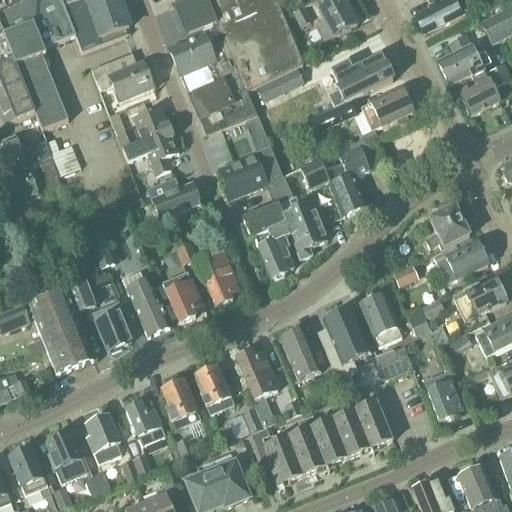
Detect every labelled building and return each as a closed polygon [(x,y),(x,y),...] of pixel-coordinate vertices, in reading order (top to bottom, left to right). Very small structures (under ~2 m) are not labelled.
[(27,0),(0,0),(0,33),(11,60),(34,118),(35,118),(41,136),(68,126),(42,62),(46,61),(43,54),(54,50),(27,0)] [(27,0),(54,50),(77,41),(70,25),(64,10),(60,0),(27,0)] [(60,0),(64,10),(92,0),(60,0)] [(90,18),(70,25),(77,41),(77,42),(96,35),(99,42),(128,32),(117,0),(88,10),(90,18)] [(206,71),(214,91),(190,102),(205,140),(255,121),(246,97),(302,70),(272,0),(200,0),(184,7),(173,11),(185,40),(217,27),(224,45),(208,52),(203,41),(169,55),(180,81),(206,71)] [(284,0),(293,16),(303,11),(325,0),(324,0),(284,0)] [(423,40),(468,18),(459,0),(440,0),(428,7),(430,12),(413,21),(423,40)] [(318,15),(324,28),(315,33),(322,48),(332,43),(356,30),(342,3),(318,15)] [(303,11),(293,16),(292,16),(299,31),(310,25),(303,11)] [(491,50),(511,39),(511,11),(479,28),(491,50)] [(0,63),(11,60),(0,33),(0,63)] [(472,85),(483,80),(480,74),(490,69),(484,57),(475,62),(464,42),(448,50),(453,60),(437,68),(449,92),(470,82),(472,85)] [(0,111),(7,129),(34,118),(11,60),(0,63),(0,111)] [(384,69),(380,61),(350,77),(346,69),(330,76),(338,94),(328,99),(333,112),(344,107),(345,107),(361,100),(393,84),(385,69),(384,69)] [(117,65),(91,75),(100,96),(112,91),(118,108),(153,93),(149,82),(151,81),(152,79),(148,71),(146,71),(144,71),(143,69),(122,78),(117,65)] [(511,88),(503,71),(472,86),(474,90),(458,98),(470,122),(499,107),(490,89),(500,84),(504,91),(511,88)] [(283,101),(276,87),(255,97),(262,112),(283,101)] [(371,136),(412,117),(401,94),(369,108),(370,109),(361,113),(371,136)] [(356,120),(350,107),(314,123),(320,137),(356,120)] [(122,155),(138,149),(170,136),(161,113),(133,125),(136,134),(117,141),(122,155)] [(179,158),(170,136),(138,149),(122,155),(127,167),(135,164),(147,159),(151,170),(151,169),(156,181),(171,174),(166,163),(179,158)] [(27,172),(39,167),(52,202),(64,198),(45,147),(21,156),(15,141),(0,146),(0,175),(24,166),(27,172)] [(338,160),(342,171),(347,185),(353,182),(369,176),(359,152),(338,160)] [(266,190),(274,211),(278,210),(292,202),(282,182),(277,170),(278,170),(273,156),(271,153),(270,153),(270,154),(269,155),(261,158),(264,165),(263,168),(259,170),(255,160),(218,174),(230,205),(266,190)] [(292,202),(309,194),(327,186),(319,164),(282,182),(292,202)] [(328,186),(327,186),(329,190),(328,191),(341,222),(365,213),(353,182),(347,185),(342,171),(325,178),(328,186)] [(17,216),(19,210),(39,202),(35,192),(40,190),(35,175),(4,187),(14,212),(12,218),(3,222),(14,252),(29,246),(17,216)] [(201,211),(192,189),(163,201),(160,194),(151,198),(154,204),(152,205),(161,227),(201,211)] [(452,250),(469,241),(454,212),(453,212),(449,206),(436,212),(439,219),(429,225),(437,241),(425,247),(429,255),(438,250),(441,256),(452,250)] [(311,208),(282,220),(286,231),(300,266),(311,261),(308,254),(326,246),(311,208)] [(278,210),(274,211),(242,224),(251,245),(254,244),(279,234),(286,231),(282,220),(278,210)] [(147,225),(133,231),(137,242),(152,237),(147,225)] [(289,255),(279,234),(254,244),(258,255),(271,286),(286,279),(285,277),(293,274),(285,257),(289,255)] [(114,268),(103,238),(86,245),(98,274),(114,268)] [(456,286),(487,270),(475,247),(457,256),(455,252),(433,264),(439,276),(440,275),(447,289),(456,285),(456,286)] [(183,252),(189,267),(197,264),(190,249),(183,252)] [(189,267),(183,252),(175,255),(182,271),(189,267)] [(216,313),(232,305),(230,301),(239,297),(224,262),(199,273),(216,313)] [(404,274),(393,280),(399,293),(410,287),(404,274)] [(179,329),(195,322),(193,316),(202,313),(187,278),(161,288),(179,329)] [(456,301),(461,312),(467,326),(476,322),(505,308),(494,284),(479,291),(478,288),(462,296),(463,298),(456,301)] [(66,297),(75,319),(94,311),(83,285),(65,293),(66,297)] [(149,286),(127,295),(147,343),(169,333),(149,286)] [(93,366),(75,319),(66,297),(63,297),(62,294),(46,300),(35,304),(36,307),(28,310),(55,380),(74,373),(93,366)] [(378,353),(401,343),(397,332),(398,332),(384,300),(359,310),(373,342),(374,342),(378,353)] [(438,305),(420,314),(426,326),(444,317),(438,305)] [(131,347),(119,318),(122,317),(118,307),(91,319),(106,357),(131,347)] [(22,311),(0,319),(0,335),(1,339),(29,328),(22,311)] [(368,359),(349,315),(345,317),(343,313),(327,320),(328,324),(324,326),(336,354),(325,358),(334,380),(342,398),(344,402),(356,397),(349,381),(357,377),(352,366),(368,359)] [(406,320),(413,336),(427,329),(420,314),(406,320)] [(494,358),(495,359),(511,350),(511,322),(475,341),(485,363),(494,358)] [(281,345),(294,376),(298,386),(321,377),(316,367),(303,336),(281,345)] [(396,360),(394,354),(375,362),(379,372),(385,387),(414,375),(406,356),(396,360)] [(249,393),(250,393),(255,406),(278,396),(273,384),(273,383),(262,359),(254,363),(252,358),(237,364),(249,393)] [(511,369),(510,366),(488,377),(501,404),(511,399),(511,400),(511,399),(511,369)] [(201,401),(206,413),(207,413),(210,421),(234,411),(218,372),(194,382),(202,400),(201,401)] [(14,389),(18,388),(14,379),(5,382),(0,384),(0,394),(6,393),(14,389)] [(424,388),(429,401),(439,428),(454,421),(453,420),(461,416),(447,379),(424,388)] [(334,380),(308,391),(316,410),(342,398),(334,380)] [(25,385),(18,388),(14,389),(19,401),(30,397),(25,385)] [(161,397),(168,414),(165,415),(171,429),(172,428),(175,437),(200,426),(197,418),(197,417),(184,387),(161,397)] [(0,408),(10,405),(6,393),(0,394),(0,408)] [(331,425),(347,464),(366,456),(368,461),(373,459),(371,454),(392,445),(376,406),(361,413),(357,402),(343,408),(346,418),(331,425)] [(142,452),(166,442),(161,433),(162,432),(150,407),(143,410),(142,408),(126,416),(137,443),(138,443),(142,452)] [(302,419),(297,407),(283,413),(288,425),(302,419)] [(251,438),(262,433),(254,415),(243,420),(251,438)] [(274,428),(270,417),(259,422),(264,433),(274,428)] [(347,464),(331,425),(316,431),(312,420),(298,426),(302,437),(286,443),(302,482),(322,474),(324,479),(329,477),(327,472),(347,464)] [(98,471),(121,461),(117,450),(120,448),(109,422),(86,431),(91,443),(87,445),(98,471)] [(262,443),(262,444),(272,439),(269,432),(259,436),(262,443)] [(262,443),(259,436),(244,442),(244,443),(249,441),(251,447),(262,443)] [(83,462),(80,463),(70,438),(47,447),(52,459),(48,461),(54,476),(55,476),(61,490),(90,478),(83,462)] [(262,443),(251,447),(253,454),(264,449),(262,444),(262,443)] [(265,456),(268,463),(271,470),(274,478),(271,479),(277,492),(279,496),(284,495),(282,490),(302,482),(286,443),(265,451),(264,452),(265,456)] [(183,464),(194,459),(188,444),(177,449),(183,464)] [(264,449),(253,454),(256,460),(265,456),(264,452),(265,451),(264,449)] [(25,502),(47,492),(43,483),(44,483),(32,454),(9,464),(21,493),(22,493),(25,502)] [(265,456),(256,460),(258,467),(268,463),(265,456)] [(511,458),(498,464),(510,495),(511,493),(511,458)] [(140,483),(153,477),(145,459),(132,464),(140,483)] [(224,511),(227,511),(249,504),(235,468),(233,468),(230,460),(203,471),(206,480),(186,488),(195,511),(220,511),(224,511)] [(268,463),(258,467),(261,474),(271,470),(268,463)] [(130,487),(139,483),(132,468),(124,472),(130,487)] [(482,474),(458,483),(468,511),(508,511),(508,510),(501,511),(498,504),(499,503),(493,490),(489,492),(482,474)] [(0,511),(2,511),(11,509),(7,500),(8,499),(0,479),(0,511)] [(165,501),(145,509),(146,511),(174,511),(182,509),(171,482),(159,486),(165,501)] [(428,492),(427,491),(412,497),(417,511),(450,511),(448,506),(444,507),(437,489),(428,492)] [(66,511),(73,509),(66,494),(54,499),(59,511),(66,511)]
